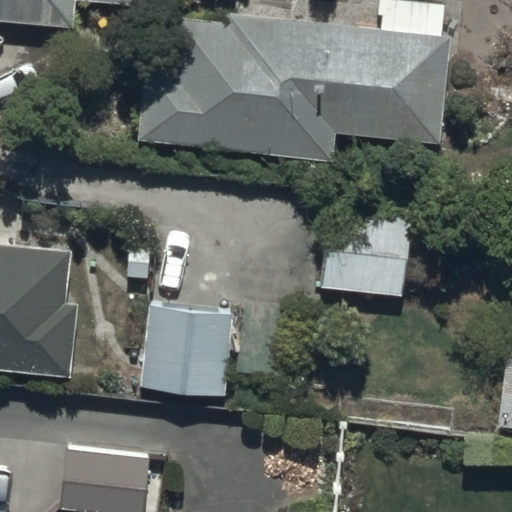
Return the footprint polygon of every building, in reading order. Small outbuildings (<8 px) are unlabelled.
[(0,0),(0,7),(78,15),(79,0),(0,0)] [(381,0),(380,17),(230,1),(228,12),(179,6),(172,60),(145,56),(136,125),(332,149),(335,121),(443,134),(452,26),(446,25),(448,0),(381,0)] [(397,199),(398,187),(333,182),(323,278),(405,287),(414,201),(397,199)] [(0,358),(72,366),(80,291),(70,290),(76,239),(0,230),(0,358)] [(285,295),(243,293),(237,362),(279,365),(285,295)] [(234,304),(149,297),(141,379),(225,388),(234,304)] [(511,414),(511,337),(507,337),(499,413),(511,414)] [(143,511),(150,457),(67,447),(59,511),(65,511),(143,511)]
